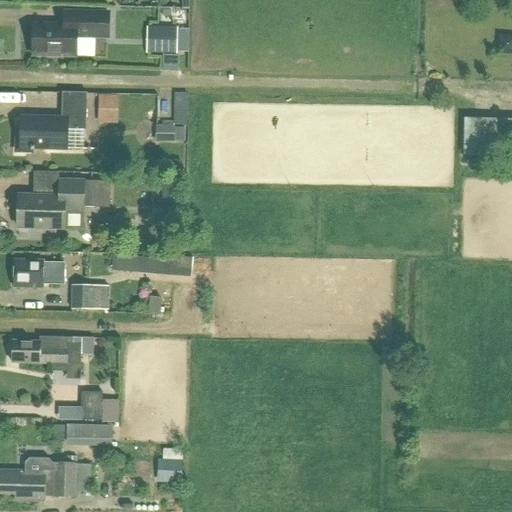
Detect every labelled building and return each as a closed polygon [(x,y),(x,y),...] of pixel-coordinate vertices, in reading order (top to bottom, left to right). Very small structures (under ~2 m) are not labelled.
[(108,39),(109,14),(92,14),(65,14),(64,27),(34,26),(33,57),(77,58),(77,38),(108,39)] [(183,52),(184,27),(141,26),(140,53),(158,53),(157,69),(172,70),(172,52),(183,52)] [(103,98),(102,111),(118,111),(119,99),(103,98)] [(86,131),(87,109),(63,108),(63,120),(21,119),(21,131),(17,131),(16,154),(33,154),(33,152),(35,152),(35,150),(68,151),(68,130),(86,131)] [(511,119),(455,119),(454,153),(511,154),(511,119)] [(164,128),(164,143),(175,143),(175,124),(164,124),(164,128)] [(97,209),(98,183),(60,182),(59,198),(19,197),(18,229),(65,230),(65,212),(83,212),(83,208),(97,209)] [(123,235),(123,218),(108,217),(107,234),(123,235)] [(191,273),(192,259),(117,254),(116,268),(191,273)] [(65,286),(65,264),(49,264),(49,262),(15,262),(15,289),(43,289),(43,286),(65,286)] [(92,311),(92,287),(71,286),(70,310),(92,311)] [(150,298),(149,314),(160,315),(161,299),(150,298)] [(41,338),(41,344),(14,343),(13,364),(83,366),(84,346),(74,345),(74,339),(41,338)] [(100,423),(102,393),(81,392),(79,422),(100,423)] [(112,427),(68,426),(67,446),(111,447),(112,427)] [(177,481),(175,448),(154,449),(156,482),(177,481)] [(0,472),(0,496),(16,497),(16,503),(45,504),(45,498),(78,500),(79,466),(54,466),(50,461),(29,460),(25,465),(24,473),(0,472)]
